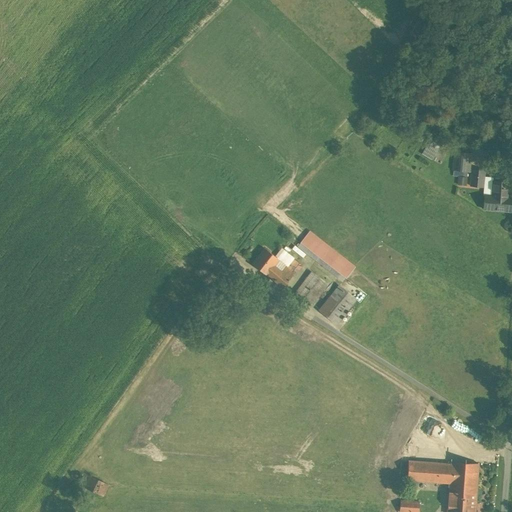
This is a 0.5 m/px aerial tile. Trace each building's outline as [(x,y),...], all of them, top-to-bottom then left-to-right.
[(440,145),(430,139),(422,154),(431,160),(440,145)] [(455,152),(453,170),(469,172),(471,153),(455,152)] [(472,169),(471,186),(482,187),(484,170),(472,169)] [(484,195),(483,209),(511,212),(511,199),(507,199),(508,182),(493,181),(492,196),(484,195)] [(357,266),(311,230),(300,244),(346,280),(357,266)] [(265,249),(252,264),(266,275),(267,275),(274,266),(279,260),(265,249)] [(274,266),(267,275),(283,288),(294,275),(284,267),(280,271),(274,266)] [(312,273),(294,295),(309,307),(327,284),(312,273)] [(357,300),(339,286),(320,310),(338,324),(357,300)] [(450,483),(477,485),(478,464),(451,462),(451,465),(409,462),(407,480),(450,483)] [(112,487),(94,477),(87,490),(105,500),(112,487)] [(474,511),(477,485),(450,483),(447,511),(474,511)] [(422,511),(422,502),(402,502),(402,511),(422,511)]
